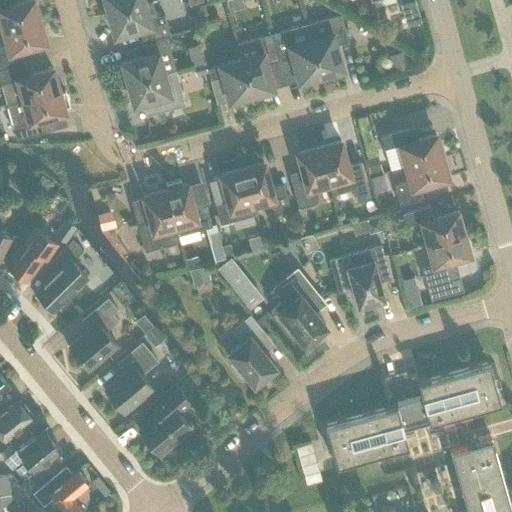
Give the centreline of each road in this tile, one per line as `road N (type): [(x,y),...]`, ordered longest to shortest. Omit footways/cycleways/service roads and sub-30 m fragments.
road 1 (residential): [(458,75),(155,160),(128,160),(104,140),(64,0)]
road 2 (residential): [(155,511),(359,349),(511,301)]
road 3 (residential): [(155,511),(0,326)]
road 4 (unclassified): [(511,263),(458,75)]
